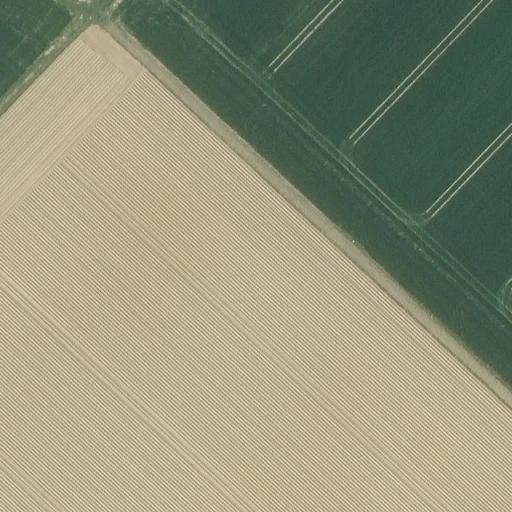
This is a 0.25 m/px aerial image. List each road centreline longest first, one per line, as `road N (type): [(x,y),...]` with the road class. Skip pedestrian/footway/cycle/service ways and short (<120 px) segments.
road 1 (track): [(67,0),(511,408)]
road 2 (track): [(0,108),(103,0)]
